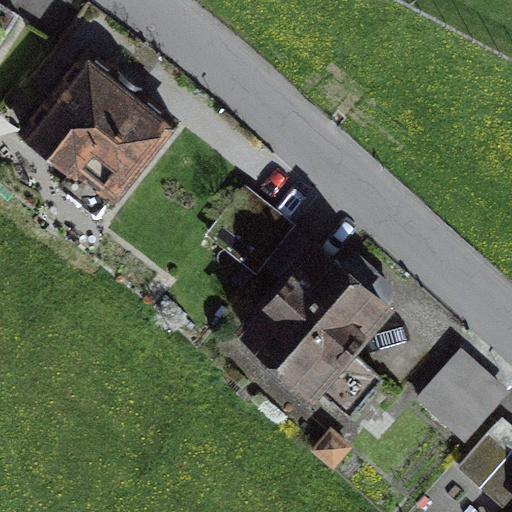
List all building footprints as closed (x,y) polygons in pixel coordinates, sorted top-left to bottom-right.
[(0,49),(22,18),(0,3),(0,49)] [(88,52),(16,139),(68,180),(57,192),(97,223),(108,207),(114,212),(183,125),(88,52)] [(246,186),(206,236),(258,278),(297,229),(246,186)] [(316,244),(231,341),(314,413),(323,401),(351,425),(387,380),(359,359),(396,316),(316,244)] [(509,394),(459,350),(414,401),(465,447),(509,394)] [(511,500),(511,430),(499,419),(456,471),(504,510),(511,500)]
